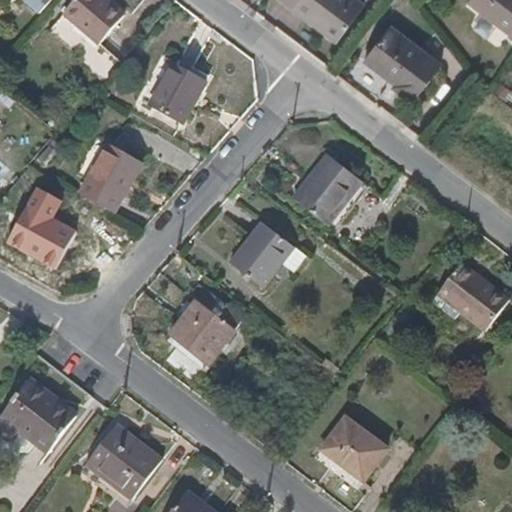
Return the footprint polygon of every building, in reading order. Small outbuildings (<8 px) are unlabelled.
[(125,15),(107,0),(80,0),(66,16),(99,44),(125,15)] [(280,0),(338,44),(363,7),(353,0),(280,0)] [(510,36),(511,37),(511,0),(471,0),(470,3),(511,34),(510,36)] [(102,44),(122,60),(135,44),(115,28),(102,44)] [(441,68),(390,29),(366,61),(417,98),(441,68)] [(206,82),(176,64),(151,108),(182,125),(206,82)] [(81,193),(120,214),(147,165),(108,144),(81,193)] [(329,228),(362,184),(328,157),(294,200),(329,228)] [(370,189),(362,184),(329,228),(337,233),(370,189)] [(74,203),(50,191),(19,245),(66,271),(89,232),(65,219),(74,203)] [(294,250),(261,225),(230,264),(265,289),(281,268),(295,277),(309,259),(296,249),(294,250)] [(80,253),(70,271),(92,283),(102,265),(80,253)] [(509,300),(462,265),(439,297),(485,333),(509,300)] [(246,318),(227,305),(217,317),(200,303),(172,338),(181,346),(169,361),(198,383),(222,352),(235,360),(252,336),(239,326),(246,318)] [(78,416),(31,380),(2,416),(50,452),(78,416)] [(387,450),(348,420),(324,450),(363,481),(387,450)] [(164,460),(119,426),(87,466),(133,500),(164,460)] [(216,511),(191,492),(175,511),(216,511)]
